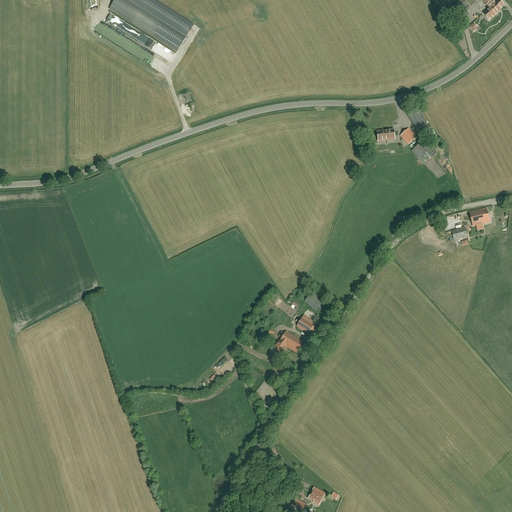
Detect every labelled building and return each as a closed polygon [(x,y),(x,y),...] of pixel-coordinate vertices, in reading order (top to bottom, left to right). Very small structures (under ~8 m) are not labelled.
[(115,0),(109,9),(132,23),(160,41),(177,51),(193,25),(153,0),(115,0)] [(456,14),(468,5),(464,0),(462,0),(452,8),(456,14)] [(499,8),(503,5),(499,0),(498,0),(495,3),(492,0),(482,0),(482,1),(489,8),(483,14),(489,20),(495,15),(495,14),(500,9),(499,8)] [(418,110),(407,116),(417,131),(427,124),(418,110)] [(393,129),(377,131),(379,141),(394,139),(393,129)] [(400,136),(408,145),(416,138),(409,129),(400,136)] [(425,140),(421,143),(412,150),(424,164),(433,156),(437,153),(425,140)] [(486,209),(469,213),(472,226),(489,222),(486,209)] [(464,227),(460,228),(451,231),(454,241),(467,237),(464,227)] [(322,301),(312,292),(304,301),(314,310),(322,301)] [(297,326),(309,334),(310,332),(313,334),(317,327),(302,318),(297,326)] [(283,352),(286,346),(297,353),(303,342),(286,332),(279,342),(278,341),(272,351),(273,352),(280,356),(281,357),(283,353),(283,352)] [(274,380),(279,384),(283,379),(278,376),(274,380)] [(318,505),(325,493),(314,488),(309,498),(315,501),(314,503),(318,505)] [(296,500),(293,505),(303,511),(306,505),(296,500)]
